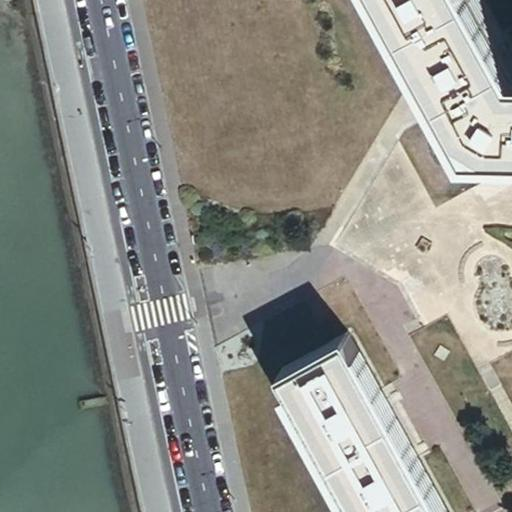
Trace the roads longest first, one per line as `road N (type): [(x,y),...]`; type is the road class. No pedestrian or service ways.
road 1 (residential): [(100,0),(209,511)]
road 2 (unknown): [(317,261),(370,290),(494,511)]
